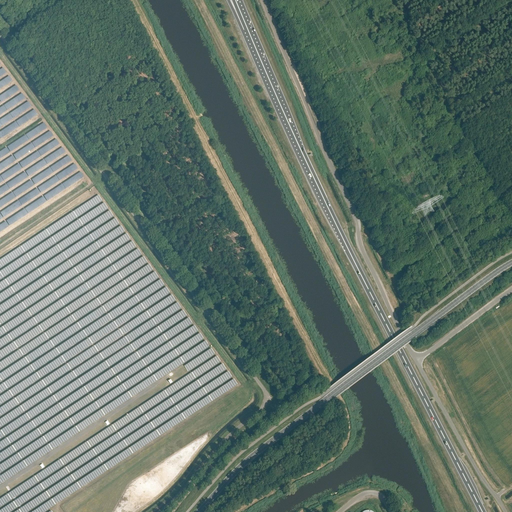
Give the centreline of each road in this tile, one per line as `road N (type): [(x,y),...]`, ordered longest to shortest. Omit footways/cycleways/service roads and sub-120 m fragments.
road 1 (unclassified): [(159,511),(261,408),(264,393),(0,34)]
road 2 (trunk): [(483,511),(247,28)]
road 3 (tertiary): [(199,511),(245,460),(511,262)]
road 4 (unclassified): [(416,361),(262,0)]
road 5 (unclassified): [(505,511),(416,361)]
road 6 (unclassified): [(416,361),(511,289)]
